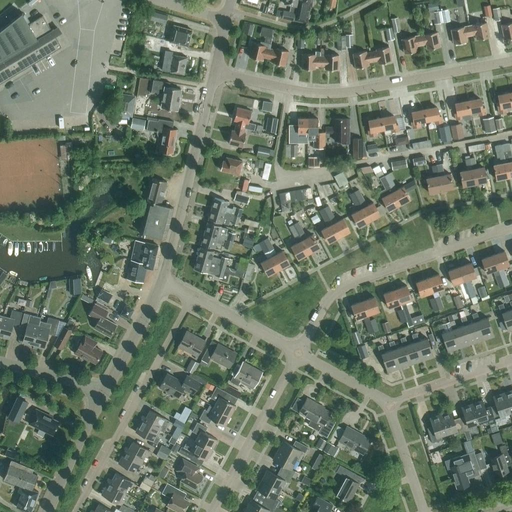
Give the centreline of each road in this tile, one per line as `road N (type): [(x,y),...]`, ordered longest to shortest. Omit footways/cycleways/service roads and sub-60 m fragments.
road 1 (residential): [(213,71),(333,94),(511,61)]
road 2 (residential): [(298,354),(337,291),(511,227)]
road 3 (residential): [(79,511),(192,297)]
road 4 (tertiary): [(163,281),(213,71)]
road 5 (residential): [(212,511),(298,354)]
road 6 (tertiary): [(49,511),(104,391)]
road 7 (residential): [(387,404),(511,362)]
road 8 (tertiary): [(104,391),(163,281)]
road 9 (residential): [(298,354),(192,297)]
